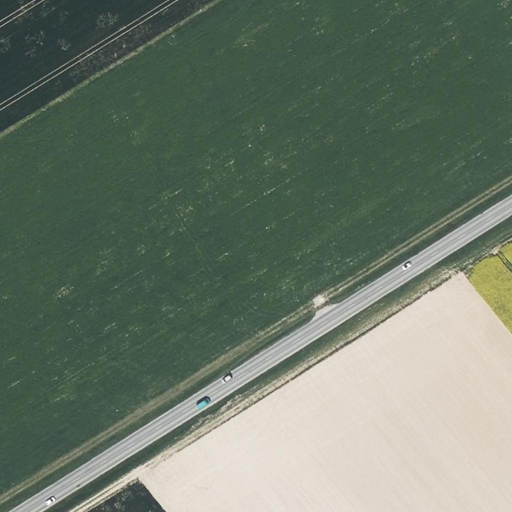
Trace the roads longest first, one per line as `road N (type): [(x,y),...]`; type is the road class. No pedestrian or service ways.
road 1 (secondary): [(26,511),(511,206)]
road 2 (track): [(76,511),(511,232)]
road 3 (track): [(319,301),(0,501)]
road 4 (track): [(511,178),(319,301),(327,322)]
